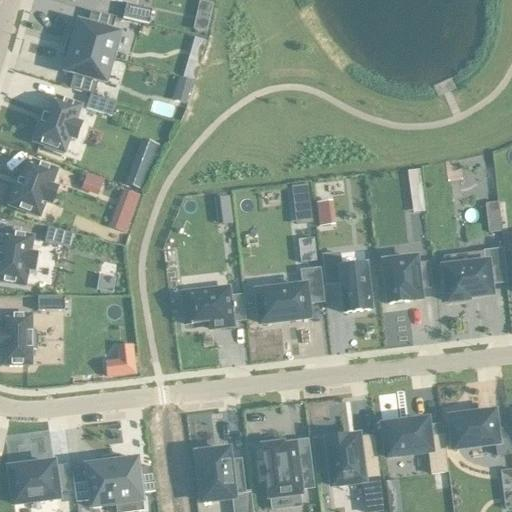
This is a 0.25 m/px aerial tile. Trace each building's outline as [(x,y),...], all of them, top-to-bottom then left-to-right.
[(126,5),(123,19),(149,25),(152,11),(126,5)] [(72,38),(69,48),(112,60),(120,34),(112,32),(115,18),(91,12),(87,25),(78,22),(74,39),(72,38)] [(69,56),(64,73),(74,75),(70,88),(94,95),(98,82),(106,84),(112,60),(69,48),(67,56),(69,56)] [(184,62),(180,76),(195,81),(199,67),(184,62)] [(180,78),(177,89),(190,93),(193,82),(180,78)] [(90,96),(86,109),(111,117),(115,104),(90,96)] [(40,125),(34,143),(45,147),(44,149),(62,156),(62,153),(64,154),(70,138),(76,140),(81,124),(75,122),(81,107),(56,98),(51,113),(46,112),(45,111),(44,115),(40,125)] [(142,140),(125,184),(142,191),(159,146),(142,140)] [(46,202),(52,205),(57,189),(51,187),(57,171),(33,162),(27,177),(21,175),(9,207),(40,218),(46,202)] [(87,174),(81,190),(98,197),(104,181),(87,174)] [(308,185),(291,187),(293,200),(310,198),(308,185)] [(126,191),(120,207),(134,213),(140,196),(126,191)] [(332,201),(316,203),(319,227),(335,225),(332,201)] [(499,217),(490,218),(491,233),(501,232),(499,217)] [(73,234),(47,227),(44,241),(69,248),(73,234)] [(34,271),(36,254),(30,253),(32,237),(6,233),(4,249),(0,248),(0,282),(25,286),(27,270),(34,271)] [(445,283),(441,283),(443,299),(447,298),(447,302),(450,302),(450,303),(452,303),(451,302),(463,301),(463,302),(465,302),(464,300),(466,300),(467,300),(467,298),(476,297),(479,296),(491,295),(490,290),(489,285),(506,283),(502,250),(484,252),(485,264),(443,269),(445,283)] [(339,253),(323,255),(326,286),(341,284),(344,314),(370,311),(365,266),(341,269),(339,253)] [(415,260),(384,263),(389,305),(409,303),(409,302),(408,301),(419,299),(420,299),(419,290),(431,289),(428,264),(416,265),(415,260)] [(260,324),(308,319),(306,305),(323,303),(319,270),(301,272),(303,288),(257,293),(260,324)] [(99,275),(97,291),(112,294),(115,278),(99,275)] [(228,289),(182,294),(186,325),(208,323),(209,330),(232,327),(232,323),(245,321),(242,296),(229,298),(228,289)] [(64,297),(38,297),(38,312),(41,312),(64,312),(64,297)] [(0,332),(0,349),(2,350),(2,366),(31,366),(31,351),(36,351),(36,332),(31,332),(31,316),(6,316),(6,333),(0,332)] [(493,413),(450,418),(454,449),(496,444),(497,456),(511,454),(508,429),(496,431),(493,413)] [(426,421),(383,427),(387,458),(428,453),(431,475),(447,473),(441,426),(427,427),(426,421)] [(346,437),(326,439),(332,487),(364,483),(367,511),(382,511),(373,437),(357,439),(357,437),(346,439),(346,437)] [(264,464),(257,465),(260,483),(267,482),(269,499),(301,495),(300,491),(313,489),(309,456),(296,458),(294,446),(282,447),(282,445),(262,447),(264,464)] [(233,494),(245,493),(241,460),(229,461),(227,451),(196,454),(202,502),(233,498),(233,494)] [(120,460),(111,462),(117,506),(116,506),(116,511),(143,511),(144,511),(141,494),(155,493),(152,468),(138,469),(137,460),(120,462),(120,460)] [(86,477),(73,478),(76,503),(90,502),(91,509),(116,506),(117,506),(111,462),(102,463),(102,464),(85,467),(86,477)] [(53,464),(9,470),(14,505),(57,499),(57,493),(69,492),(66,467),(53,468),(53,464)] [(511,470),(501,472),(505,510),(511,508),(511,470)] [(402,511),(399,481),(385,482),(389,511),(402,511)]
